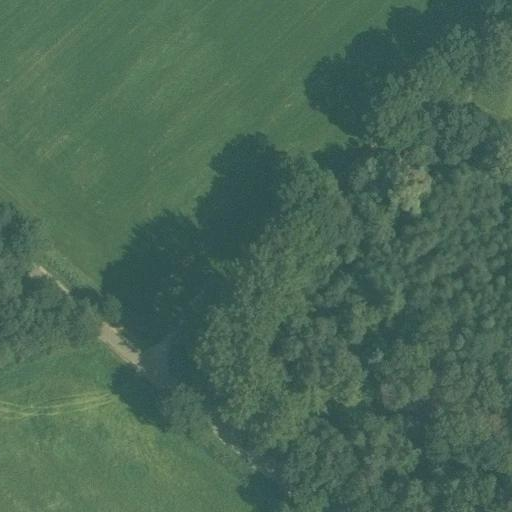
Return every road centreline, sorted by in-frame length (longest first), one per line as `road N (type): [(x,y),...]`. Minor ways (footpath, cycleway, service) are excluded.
road 1 (track): [(511,29),(147,368)]
road 2 (unclassified): [(319,511),(0,244)]
